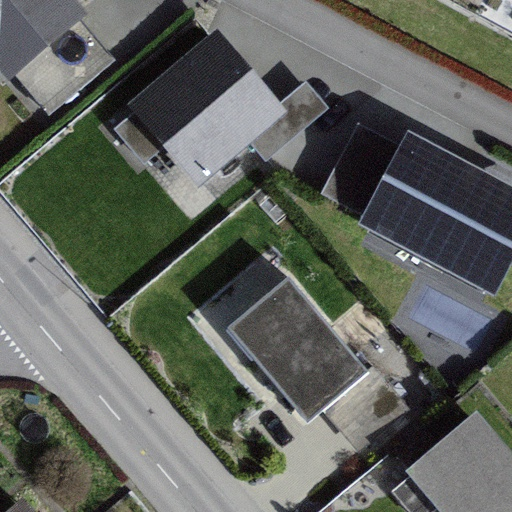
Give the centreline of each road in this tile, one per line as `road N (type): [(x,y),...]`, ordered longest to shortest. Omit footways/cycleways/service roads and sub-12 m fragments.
road 1 (residential): [(270,0),(511,131)]
road 2 (tertiary): [(193,511),(16,303)]
